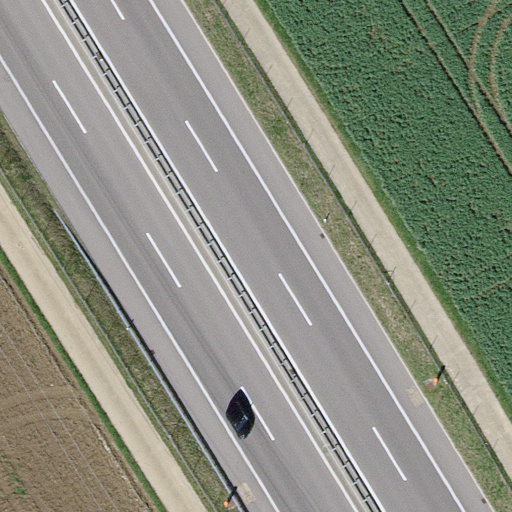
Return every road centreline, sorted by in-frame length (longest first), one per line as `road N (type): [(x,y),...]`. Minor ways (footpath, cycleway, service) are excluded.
road 1 (motorway): [(425,511),(110,0)]
road 2 (motorway): [(2,0),(316,511)]
road 3 (track): [(221,0),(511,471)]
road 4 (track): [(190,511),(0,206)]
